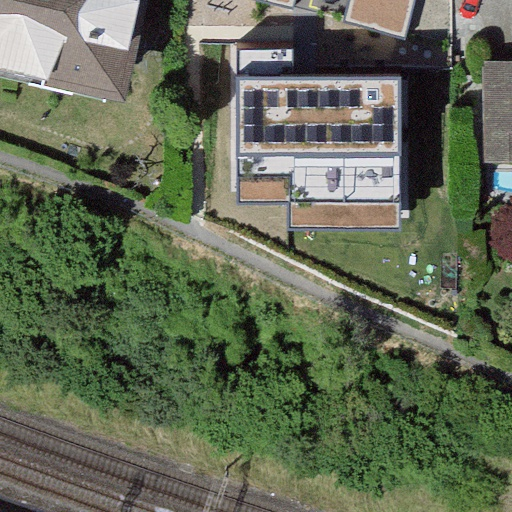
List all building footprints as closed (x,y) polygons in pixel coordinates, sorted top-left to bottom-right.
[(142,0),(0,0),(0,50),(125,78),(142,0)] [(292,0),(261,0),(291,8),(292,0)] [(412,0),(357,0),(351,23),(402,37),(412,0)] [(293,47),(236,48),(237,203),(290,202),(290,226),(403,225),(402,75),(293,76),(293,47)] [(484,156),(511,155),(511,51),(481,54),(484,156)]
